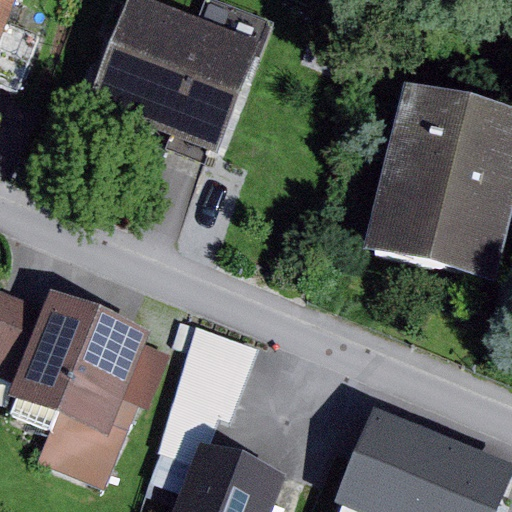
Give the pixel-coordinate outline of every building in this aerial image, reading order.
[(0,0),(0,61),(25,0),(0,0)] [(269,50),(140,0),(137,0),(95,109),(226,159),(269,50)] [(511,240),(511,119),(409,93),(366,259),(498,293),(511,240)] [(59,438),(47,466),(114,493),(149,408),(158,411),(180,360),(152,349),(157,339),(57,298),(51,312),(4,293),(0,301),(0,380),(22,389),(15,405),(23,409),(18,421),(59,438)] [(207,451),(218,456),(229,424),(241,427),(268,354),(205,331),(166,455),(201,467),(207,451)] [(511,450),(377,397),(330,511),(499,511),(511,481),(511,450)] [(183,511),(279,511),(291,483),(218,456),(207,451),(201,467),(183,511)]
